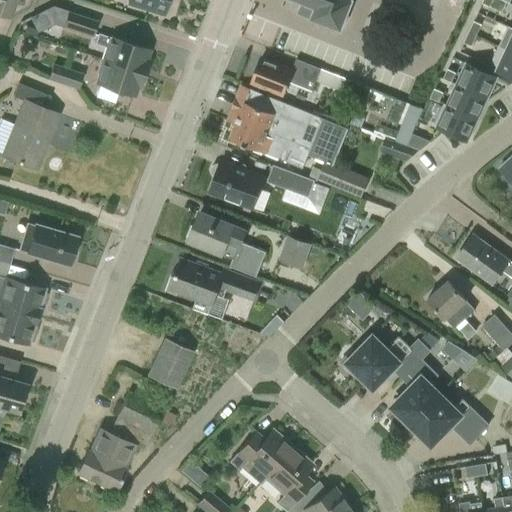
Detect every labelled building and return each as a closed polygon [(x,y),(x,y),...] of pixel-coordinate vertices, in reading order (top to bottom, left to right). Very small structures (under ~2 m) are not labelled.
[(0,0),(0,12),(9,15),(14,0),(22,3),(22,0),(0,0)] [(127,0),(164,12),(167,0),(127,0)] [(298,13),(341,30),(352,0),(294,0),(302,3),(298,13)] [(97,21),(69,11),(64,25),(93,34),(97,21)] [(469,32),(476,35),(481,24),(474,21),(469,32)] [(511,28),(508,26),(499,45),(510,50),(511,51),(511,28)] [(106,46),(102,58),(145,72),(149,59),(147,58),(150,49),(112,36),(98,32),(95,43),(106,46)] [(469,32),(464,42),(471,46),(476,35),(469,32)] [(501,70),(511,75),(511,51),(510,50),(501,70)] [(344,93),(350,78),(297,58),(294,68),(263,56),(252,82),(283,94),(288,83),(312,92),(316,82),(344,93)] [(145,72),(102,58),(98,72),(100,72),(97,82),(135,94),(138,85),(140,86),(145,72)] [(82,73),(54,64),(49,77),(78,87),(82,73)] [(468,64),(458,85),(486,98),(495,77),(468,64)] [(448,69),(443,78),(451,82),(456,73),(448,69)] [(0,118),(0,152),(3,153),(3,154),(37,168),(59,112),(47,107),(51,96),(18,82),(13,95),(25,100),(15,124),(0,118)] [(486,98),(458,85),(449,105),(476,118),(483,103),(486,98)] [(347,126),(251,88),(230,138),(303,168),(308,154),(325,161),(318,178),(361,195),(369,177),(333,162),(347,126)] [(439,102),(443,93),(434,89),(430,98),(439,102)] [(411,104),(395,141),(407,146),(422,109),(411,104)] [(442,106),(434,124),(467,139),(476,118),(449,105),(447,108),(442,106)] [(385,155),(405,162),(416,152),(418,151),(390,141),(385,155)] [(511,157),(501,168),(511,179),(511,157)] [(265,176),(222,159),(220,163),(218,163),(216,163),(213,165),(212,166),(211,168),(212,171),(215,175),(209,191),(252,208),(265,176)] [(316,180),(274,164),(268,181),(310,196),(316,180)] [(247,229),(201,211),(190,240),(233,257),(229,266),(256,277),(266,251),(242,242),(247,229)] [(77,236),(26,221),(18,249),(68,264),(71,257),(74,258),(78,245),(74,244),(77,236)] [(510,259),(475,233),(458,256),(493,282),(510,259)] [(310,244),(291,236),(282,258),(302,265),(310,244)] [(0,243),(0,260),(9,263),(14,247),(0,243)] [(223,274),(182,259),(175,278),(171,276),(165,291),(176,295),(177,292),(196,299),(197,296),(212,302),(215,294),(223,297),(226,289),(253,299),(259,284),(224,271),(223,274)] [(9,263),(0,260),(0,275),(5,277),(9,263)] [(0,304),(36,316),(40,304),(43,305),(47,293),(44,292),(45,288),(5,277),(0,275),(0,304)] [(475,309),(449,279),(428,297),(455,327),(475,309)] [(36,316),(0,304),(0,334),(28,343),(29,339),(33,340),(37,328),(33,327),(36,316)] [(511,377),(511,352),(507,347),(511,342),(511,333),(495,315),(483,326),(504,351),(497,357),(503,364),(502,365),(511,377)] [(374,388),(393,368),(420,340),(418,339),(410,347),(399,337),(388,348),(373,334),(357,351),(353,348),(340,362),(354,375),(357,371),(374,388)] [(193,351),(164,338),(147,374),(175,388),(193,351)] [(409,427),(442,394),(429,382),(437,374),(421,358),(429,350),(420,340),(393,368),(411,385),(392,405),(402,415),(399,418),(409,427)] [(450,341),(444,348),(454,358),(463,348),(450,341)] [(18,361),(0,356),(0,412),(2,413),(4,407),(18,410),(26,384),(11,380),(13,375),(14,375),(18,361)] [(484,392),(507,403),(511,393),(511,382),(493,374),(484,392)] [(159,383),(145,377),(137,395),(128,390),(117,415),(109,433),(99,428),(89,449),(88,449),(77,471),(115,489),(125,468),(135,445),(144,449),(152,432),(153,433),(160,419),(171,424),(175,415),(164,410),(165,407),(154,402),(156,397),(153,395),(159,383)] [(442,394),(409,427),(419,437),(422,435),(432,444),(451,424),(470,443),(488,424),(463,399),(455,407),(442,394)] [(259,483),(265,476),(266,476),(293,446),(273,429),(260,444),(251,436),(231,460),(240,468),(241,467),(259,483)] [(277,501),(287,510),(305,488),(297,481),(312,463),(293,446),(266,476),(285,493),(277,501)] [(177,471),(197,485),(205,474),(185,459),(177,471)] [(485,463),(476,465),(477,476),(487,474),(485,463)] [(467,477),(477,476),(476,465),(465,467),(467,477)] [(343,511),(350,507),(335,485),(315,499),(308,489),(287,510),(285,511),(286,511),(343,511)] [(205,511),(226,511),(230,508),(207,489),(195,503),(205,511)] [(511,511),(511,495),(503,497),(504,505),(505,511),(511,511)] [(440,511),(448,509),(443,497),(434,500),(438,511),(440,511)] [(505,511),(504,505),(503,497),(493,498),(495,507),(483,509),(483,511),(505,511)] [(483,511),(483,509),(471,511),(469,500),(460,501),(461,511),(483,511)]
